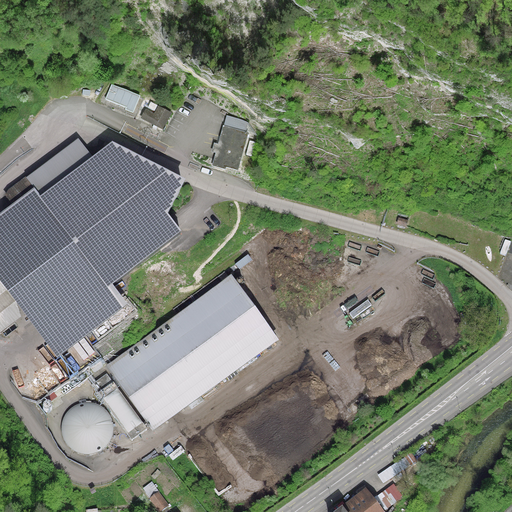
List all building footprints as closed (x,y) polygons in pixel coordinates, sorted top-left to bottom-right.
[(139,98),(112,87),(106,100),(127,109),(126,111),(133,114),(139,98)] [(170,115),(158,109),(155,116),(146,112),(142,120),(163,130),(170,115)] [(245,133),(224,128),(215,166),(237,170),(245,133)] [(186,178),(113,141),(92,156),(78,137),(27,176),(26,176),(8,189),(5,195),(12,204),(0,212),(0,333),(25,314),(58,356),(127,303),(112,284),(181,230),(168,213),(186,178)] [(399,219),(397,225),(406,228),(408,221),(399,219)] [(276,345),(231,283),(108,370),(153,433),(276,345)] [(119,391),(103,403),(131,444),(148,432),(119,391)] [(67,445),(74,450),(82,453),(91,454),(99,451),(106,446),(111,439),(113,431),(113,423),(110,415),(105,408),(97,403),(89,401),(80,402),(72,406),(66,412),(62,420),(61,429),(63,438),(67,445)] [(383,511),(366,489),(334,511),(383,511)] [(160,511),(162,511),(170,506),(160,492),(151,499),(160,511)]
